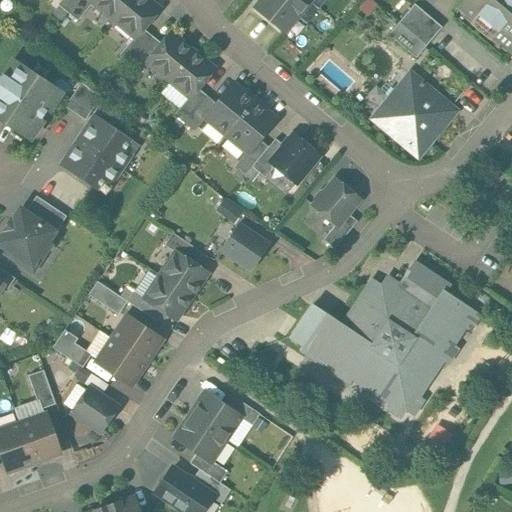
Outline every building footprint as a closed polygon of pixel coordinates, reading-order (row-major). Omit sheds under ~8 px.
[(93,0),(92,2),(114,20),(129,0),(93,0)] [(147,0),(129,0),(114,20),(135,37),(159,9),(147,0)] [(255,0),(255,1),(274,17),(288,0),(255,0)] [(312,0),(288,0),(274,17),(287,29),(312,0)] [(461,0),(490,25),(511,0),(461,0)] [(511,0),(490,25),(511,43),(511,0)] [(388,32),(415,57),(442,27),(414,2),(388,32)] [(192,51),(170,33),(146,61),(168,79),(192,51)] [(192,51),(168,79),(190,97),(213,69),(192,51)] [(0,77),(0,119),(28,139),(63,89),(15,55),(0,77)] [(421,157),(462,109),(413,67),(372,116),(421,157)] [(66,106),(84,118),(99,96),(81,83),(66,106)] [(253,102),(231,84),(205,116),(226,134),(253,102)] [(253,102),(226,134),(248,152),(275,120),(253,102)] [(62,163),(98,188),(104,180),(110,184),(130,154),(125,150),(130,142),(94,117),(62,163)] [(318,155),(293,135),(271,162),(295,182),(318,155)] [(335,180),(325,192),(320,192),(315,199),(315,204),(313,206),(336,225),(346,214),(347,214),(355,204),(354,203),(358,199),(335,180)] [(36,197),(25,213),(53,232),(64,217),(36,197)] [(6,231),(0,239),(0,243),(9,249),(6,254),(18,262),(21,257),(31,265),(37,256),(41,259),(51,244),(47,241),(53,232),(25,213),(20,210),(12,222),(10,220),(4,229),(6,231)] [(268,244),(238,224),(220,250),(250,270),(268,244)] [(206,272),(176,252),(160,275),(191,296),(206,272)] [(483,317),(446,292),(451,284),(414,259),(397,284),(384,275),(378,283),(370,278),(339,323),(311,304),(288,338),(301,346),(298,351),(313,361),(318,353),(337,366),(332,374),(348,385),(353,377),(388,401),(383,408),(400,420),(405,413),(413,418),(426,400),(421,396),(444,363),(449,366),(460,350),(455,347),(465,332),(470,335),(483,317)] [(0,281),(4,284),(10,288),(15,280),(0,269),(0,281)] [(191,296),(160,275),(144,299),(175,319),(191,296)] [(161,340),(134,322),(126,316),(111,339),(146,362),(161,340)] [(146,362),(111,339),(96,361),(131,385),(146,362)] [(67,407),(105,430),(123,401),(85,378),(67,407)] [(240,416),(205,393),(194,408),(192,409),(188,414),(225,439),(240,416)] [(59,453),(45,414),(19,423),(34,463),(59,453)] [(225,439),(188,414),(185,419),(185,422),(175,438),(210,461),(225,439)] [(34,463),(19,423),(0,429),(0,449),(8,472),(34,463)] [(200,511),(212,495),(172,468),(155,492),(185,511),(200,511)] [(138,511),(133,497),(106,507),(108,511),(138,511)]
